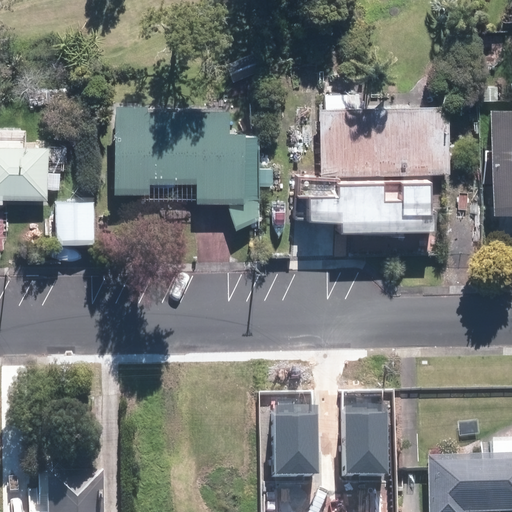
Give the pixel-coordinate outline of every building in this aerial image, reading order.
[(511,102),(497,103),(499,202),(511,201),(511,102)] [(445,105),(325,108),(327,173),(315,174),(316,209),(341,208),(341,221),(438,218),(437,169),(447,169),(445,105)] [(254,139),(239,139),(239,134),(222,133),(222,112),(138,113),(138,107),(108,107),(108,197),(143,197),(143,186),(191,187),(191,207),(221,206),(232,234),(255,221),(254,139)] [(41,143),(0,141),(0,196),(40,197),(41,143)] [(344,407),(346,474),(387,473),(385,406),(344,407)] [(275,408),(277,475),(318,473),(316,407),(275,408)] [(511,450),(418,454),(420,511),(487,511),(511,511),(511,450)] [(46,511),(104,511),(104,468),(46,469),(46,511)]
